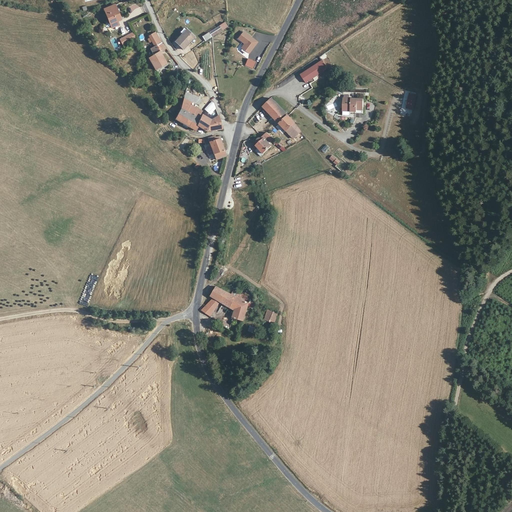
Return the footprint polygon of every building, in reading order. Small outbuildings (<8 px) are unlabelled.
[(39,0),(25,0),(30,10),(38,6),(39,9),(43,7),(39,0)] [(122,20),(116,5),(105,9),(112,28),(118,25),(117,22),(122,20)] [(206,41),(228,26),(225,21),(202,36),(206,41)] [(148,35),(152,41),(158,37),(154,31),(148,35)] [(185,48),(195,36),(188,31),(178,43),(185,48)] [(250,55),(258,41),(242,31),(237,40),(243,44),(240,49),(250,55)] [(123,40),(127,48),(136,43),(133,36),(123,40)] [(150,58),(156,69),(166,63),(159,50),(166,45),(162,40),(160,40),(158,37),(152,41),(154,45),(151,47),(154,55),(150,58)] [(245,67),(253,70),(256,62),(247,59),(245,67)] [(320,61),(299,75),(304,83),(326,68),(320,61)] [(355,109),(361,109),(361,98),(347,98),(342,98),(341,98),(341,109),(347,109),(348,112),(355,112),(355,109)] [(262,108),(276,124),(285,115),(270,100),(262,108)] [(211,101),(204,109),(210,115),(217,107),(211,101)] [(195,116),(199,109),(187,103),(184,110),(193,115),(195,116)] [(180,108),(173,119),(194,130),(197,126),(198,117),(195,116),(193,115),(184,110),(182,109),(180,108)] [(198,117),(197,126),(207,130),(221,126),(218,112),(211,116),(201,113),(198,117)] [(289,139),(298,132),(285,115),(276,124),(289,139)] [(216,158),(227,152),(219,137),(216,138),(215,134),(206,137),(216,158)] [(267,142),(269,140),(264,134),(252,142),(254,145),(253,146),(260,153),(267,148),(265,144),(267,142)] [(277,154),(281,151),(269,140),(267,142),(277,154)] [(325,153),(330,148),(326,144),(321,150),(325,153)] [(233,295),(215,286),(210,295),(211,296),(220,300),(233,307),(231,317),(241,321),(246,301),(238,297),(233,295)] [(211,296),(201,310),(210,315),(220,300),(211,296)] [(267,309),(264,320),(274,324),(278,313),(267,309)]
